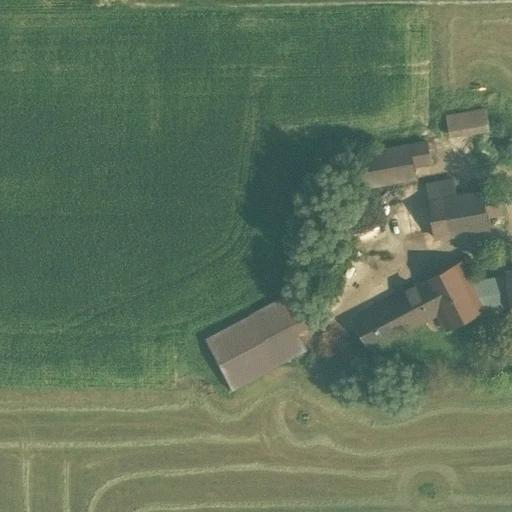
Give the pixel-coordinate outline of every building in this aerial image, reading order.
[(486,111),(444,118),(448,140),(490,133),(486,111)] [(410,145),(347,156),(353,189),(416,178),(410,145)] [(429,202),(435,238),(490,228),(484,193),(429,202)] [(424,283),(354,319),(370,350),(439,315),(447,330),(487,309),(487,308),(474,284),(463,262),(423,282),(424,283)] [(511,291),(510,278),(474,284),(487,308),(511,303),(511,291)] [(281,299),(204,340),(231,390),(307,349),(281,299)]
